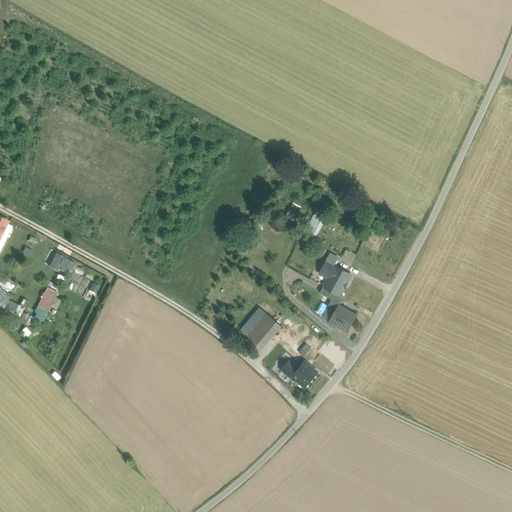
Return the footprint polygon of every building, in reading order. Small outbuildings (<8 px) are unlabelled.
[(301,208),(294,204),(287,217),(294,221),(301,208)] [(0,248),(11,226),(6,223),(7,221),(0,217),(0,248)] [(45,260),(49,261),(47,266),(70,276),(76,263),(49,250),(45,260)] [(351,276),(328,263),(322,273),(329,277),(324,286),(328,289),(340,294),(351,276)] [(9,283),(0,277),(0,284),(6,288),(9,283)] [(47,313),(49,307),(56,309),(60,299),(55,297),(57,291),(44,286),(36,309),(47,313)] [(332,301),(340,305),(344,297),(340,294),(328,289),(325,294),(333,299),(332,301)] [(340,305),(332,301),(323,317),(330,320),(330,321),(348,332),(357,315),(340,305)] [(260,308),(238,333),(244,338),(260,319),(266,313),(260,308)] [(281,326),(266,313),(260,319),(275,333),(281,326)] [(260,319),(244,338),(260,351),(275,333),(260,319)] [(307,344),(299,352),(304,357),(312,348),(307,344)] [(298,369),(289,361),(282,370),(294,380),(296,378),(293,375),(298,369)] [(298,369),(293,375),(296,378),(306,386),(317,372),(305,362),(298,369)]
